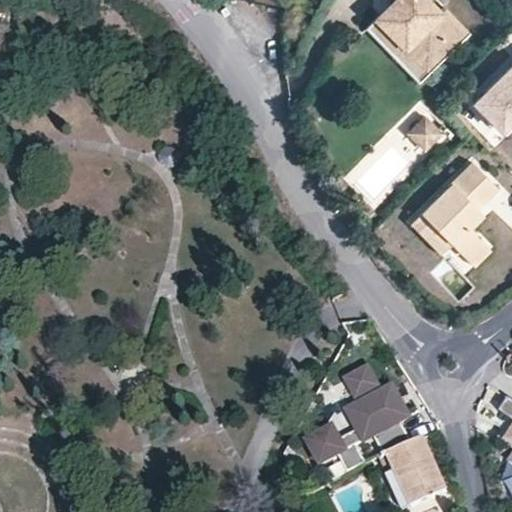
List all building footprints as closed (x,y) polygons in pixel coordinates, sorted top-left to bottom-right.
[(429,0),(391,0),(390,1),(367,23),(381,37),(389,30),(426,68),(466,28),(444,5),(439,10),(429,0)] [(367,23),(365,24),(379,39),(381,37),(367,23)] [(389,30),(381,37),(418,76),(426,68),(389,30)] [(381,37),(379,39),(416,77),(418,76),(381,37)] [(511,63),(474,100),(502,129),(511,119),(511,63)] [(445,124),(430,109),(425,114),(427,118),(412,132),(425,144),(445,124)] [(482,212),(478,208),(498,187),(473,162),(422,212),(452,241),(468,257),(484,242),(468,226),(482,212)] [(422,212),(411,222),(440,253),(452,241),(422,212)] [(468,257),(476,266),(491,250),(484,242),(468,257)] [(383,381),(375,363),(352,373),(360,391),(363,390),(366,397),(351,404),(360,425),(381,454),(387,451),(388,452),(412,441),(402,419),(406,417),(400,405),(397,407),(393,399),(397,398),(392,385),(378,391),(375,385),(383,381)] [(496,416),(511,426),(511,401),(508,398),(496,416)] [(311,446),(320,464),(339,455),(348,471),(381,454),(360,425),(341,433),(335,419),(317,427),(311,446)] [(447,489),(424,435),(412,441),(388,452),(387,451),(381,454),(404,508),(447,489)]
